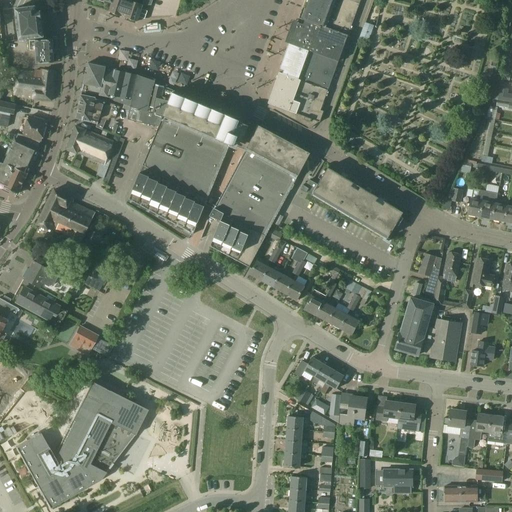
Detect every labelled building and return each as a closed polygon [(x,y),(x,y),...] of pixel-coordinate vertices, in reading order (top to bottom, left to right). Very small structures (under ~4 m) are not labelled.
[(109,12),(138,22),(139,18),(140,14),(142,10),(143,5),(151,5),(152,0),(143,0),(142,5),(126,0),(112,0),(112,2),(109,12)] [(305,0),(299,19),(302,20),(300,24),(293,21),(285,42),(289,44),(280,69),(284,71),(283,74),(279,72),(268,104),(269,104),(268,107),(307,129),(308,129),(310,130),(319,122),(319,123),(323,111),(321,110),(339,60),(342,61),(350,39),(347,38),(360,0),(305,0)] [(15,8),(19,40),(44,37),(41,11),(36,11),(35,6),(15,8)] [(360,39),(368,42),(374,26),(365,23),(360,39)] [(35,50),(36,63),(53,63),(52,40),(30,41),(30,50),(35,50)] [(120,50),(118,60),(126,61),(128,52),(120,50)] [(143,56),(140,65),(157,70),(160,61),(143,56)] [(114,101),(130,107),(128,120),(144,124),(153,84),(154,84),(155,81),(137,75),(137,76),(115,71),(115,70),(106,68),(107,67),(88,63),(83,85),(84,86),(85,86),(84,88),(83,89),(82,92),(108,97),(114,101)] [(42,90),(52,92),(54,71),(40,70),(40,71),(34,70),(34,72),(16,71),(15,87),(34,89),(34,88),(42,89),(42,90)] [(144,124),(155,126),(156,123),(160,115),(156,114),(158,109),(159,109),(165,87),(154,84),(153,84),(144,124)] [(14,97),(51,100),(52,92),(42,90),(42,89),(34,88),(34,89),(15,87),(14,97)] [(160,124),(172,93),(173,93),(174,91),(165,87),(159,109),(158,109),(156,114),(160,115),(156,123),(160,124)] [(500,88),(498,100),(506,102),(508,90),(500,88)] [(173,93),(172,93),(160,124),(129,199),(128,200),(193,234),(194,234),(193,234),(230,144),(235,146),(237,139),(242,141),(249,126),(239,122),(240,120),(173,93)] [(91,123),(97,124),(99,118),(103,119),(108,103),(104,101),(96,99),(96,98),(81,95),(76,118),(92,122),(91,123)] [(0,126),(8,128),(10,114),(14,115),(16,104),(0,100),(0,126)] [(4,187),(18,193),(38,149),(38,148),(40,140),(41,141),(44,138),(45,134),(44,131),(46,129),(48,125),(46,123),(47,121),(29,116),(24,135),(18,134),(16,138),(15,138),(10,148),(13,149),(5,166),(0,164),(0,182),(5,184),(4,187)] [(210,246),(249,267),(293,185),(310,153),(259,125),(241,158),(210,216),(221,220),(210,246)] [(77,153),(105,164),(114,142),(86,131),(86,130),(76,126),(67,149),(77,153)] [(116,147),(121,149),(125,140),(120,138),(116,147)] [(104,177),(110,179),(121,149),(116,147),(104,177)] [(312,195),(387,240),(393,231),(395,227),(400,219),(404,213),(328,168),(321,180),(318,185),(311,181),(309,180),(306,186),(303,185),(301,189),(305,191),(308,193),(312,195)] [(487,184),(486,191),(498,193),(499,186),(487,184)] [(60,232),(82,242),(95,213),(73,202),(74,201),(71,200),(72,198),(54,189),(38,224),(59,234),(60,232)] [(460,202),(463,191),(453,189),(451,200),(460,202)] [(480,217),(485,191),(480,190),(473,189),(471,199),(468,214),(480,217)] [(480,217),(492,219),(497,194),(485,191),(480,217)] [(492,219),(504,222),(508,206),(496,203),(498,194),(497,194),(492,219)] [(272,253),(278,257),(282,250),(276,246),(272,253)] [(443,278),(456,280),(461,254),(448,252),(443,278)] [(268,260),(274,264),(278,257),(272,253),(268,260)] [(306,260),(314,264),(317,259),(308,254),(306,260)] [(442,259),(424,254),(419,273),(429,276),(427,286),(436,288),(442,259)] [(475,287),(481,289),(482,285),(493,288),(495,276),(488,274),(490,261),(478,258),(473,284),(476,284),(475,287)] [(296,266),(303,269),(306,263),(300,259),(296,266)] [(249,274),(262,281),(269,267),(257,260),(249,274)] [(23,279),(26,281),(34,285),(47,292),(67,303),(76,286),(33,262),(28,269),(27,268),(22,276),(24,277),(23,279)] [(502,289),(511,291),(511,264),(507,264),(502,289)] [(334,283),(340,270),(331,265),(327,272),(333,275),(330,281),(331,282),(334,283)] [(110,273),(96,266),(90,277),(88,276),(84,284),(98,291),(102,285),(103,286),(110,273)] [(292,274),(298,277),(303,269),(296,266),(292,274)] [(262,281),(274,287),(281,273),(269,267),(262,281)] [(274,287),(286,294),(293,280),(281,273),(274,287)] [(286,294),(298,300),(305,286),(293,280),(286,294)] [(26,281),(14,302),(47,320),(59,326),(66,313),(58,308),(59,307),(55,305),(44,299),(43,300),(30,293),(34,285),(26,281)] [(347,309),(350,310),(362,287),(350,281),(346,290),(355,294),(347,309)] [(328,289),(333,291),(337,284),(334,283),(331,282),(328,289)] [(412,294),(419,296),(422,284),(416,282),(412,294)] [(350,310),(353,312),(361,298),(363,299),(360,303),(364,305),(371,292),(362,287),(350,310)] [(324,303),(327,297),(329,298),(333,291),(328,289),(327,288),(323,295),(314,291),(312,296),(305,310),(317,316),(324,303)] [(462,308),(470,309),(474,292),(465,290),(462,305),(462,308)] [(0,341),(1,342),(6,334),(2,332),(5,327),(3,326),(10,313),(19,318),(22,311),(6,303),(9,298),(4,296),(1,300),(0,299),(0,341)] [(317,316),(329,322),(336,309),(333,307),(335,302),(329,299),(329,298),(327,297),(324,303),(317,316)] [(492,313),(501,315),(504,298),(495,297),(492,313)] [(431,357),(454,361),(460,323),(437,320),(436,329),(426,326),(433,304),(411,298),(401,334),(400,333),(396,349),(418,355),(419,352),(432,355),(431,357)] [(511,305),(505,304),(503,313),(511,314),(511,305)] [(329,322),(341,328),(348,315),(336,309),(329,322)] [(484,314),(474,313),(471,333),(481,334),(484,314)] [(341,328),(353,335),(360,321),(348,315),(341,328)] [(97,336),(79,327),(73,339),(90,349),(91,348),(97,337),(97,336)] [(97,337),(91,348),(106,357),(112,345),(97,337)] [(471,365),(482,367),(484,358),(493,360),(495,348),(490,347),(490,343),(479,342),(477,351),(473,351),(471,365)] [(312,382),(323,364),(312,357),(308,364),(302,361),(294,374),(300,377),(304,370),(315,377),(312,382)] [(325,383),(333,370),(323,364),(312,382),(316,384),(319,379),(325,383)] [(344,376),(333,370),(325,383),(320,391),(325,394),(330,386),(336,389),(344,376)] [(40,433),(15,447),(49,509),(99,480),(105,473),(107,474),(108,472),(110,470),(108,469),(134,436),(147,410),(109,391),(110,390),(105,388),(105,389),(91,382),(53,457),(40,433)] [(300,401),(306,392),(301,389),(295,398),(300,401)] [(311,395),(306,392),(300,401),(306,404),(311,395)] [(338,425),(353,426),(354,416),(365,417),(368,398),(350,396),(348,410),(340,409),(338,425)] [(316,399),(312,408),(325,414),(329,405),(316,399)] [(388,417),(398,418),(400,403),(386,401),(385,407),(378,406),(376,420),(387,422),(388,417)] [(408,430),(419,432),(422,411),(415,410),(415,405),(400,403),(398,418),(409,420),(408,430)] [(331,405),(330,415),(338,416),(339,406),(331,405)] [(467,447),(468,447),(471,420),(465,419),(466,412),(450,409),(448,425),(460,427),(459,438),(468,439),(467,447)] [(308,419),(317,425),(322,418),(312,412),(308,419)] [(468,447),(474,448),(475,440),(480,441),(482,431),(488,432),(490,415),(478,413),(477,421),(471,420),(468,447)] [(490,415),(488,432),(487,441),(507,444),(509,425),(503,424),(504,417),(490,415)] [(288,429),(302,430),(303,417),(289,416),(288,429)] [(324,432),(335,433),(335,425),(325,419),(324,432)] [(288,429),(287,441),(302,442),(302,430),(288,429)] [(286,453),(301,454),(302,442),(287,441),(286,453)] [(369,442),(360,441),(359,455),(367,456),(369,442)] [(322,456),(333,457),(333,448),(322,447),(322,456)] [(285,466),(300,467),(301,454),(286,453),(285,466)] [(477,480),(502,482),(503,471),(478,469),(477,480)] [(370,470),(360,470),(360,488),(370,488),(370,470)] [(384,470),(376,470),(376,486),(384,486),(384,487),(393,487),(393,493),(411,493),(411,487),(412,487),(412,470),(384,470)] [(306,485),(306,477),(291,476),(290,489),(306,490),(312,491),(312,486),(306,485)] [(445,486),(445,502),(477,502),(477,486),(445,486)] [(305,502),(306,490),(290,489),(290,501),(305,502)] [(368,511),(369,498),(359,498),(358,511),(368,511)] [(288,511),(304,511),(305,502),(290,501),(288,511)]
